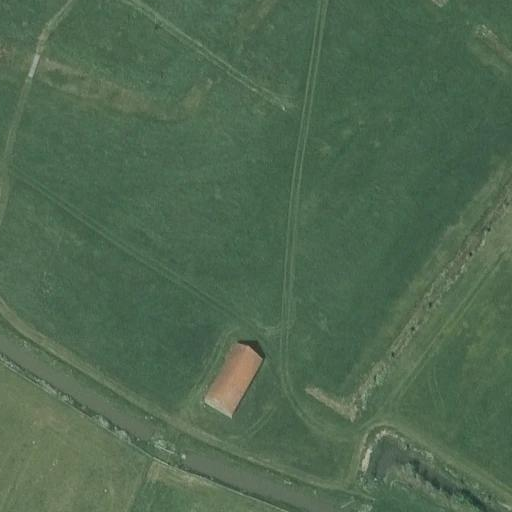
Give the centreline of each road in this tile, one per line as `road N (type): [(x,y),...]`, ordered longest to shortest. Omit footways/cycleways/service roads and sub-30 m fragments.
road 1 (track): [(511,495),(399,426),(375,422),(349,434),(325,427),(296,400),(281,367),(233,324),(5,159)]
road 2 (track): [(281,367),(274,256),(322,0)]
